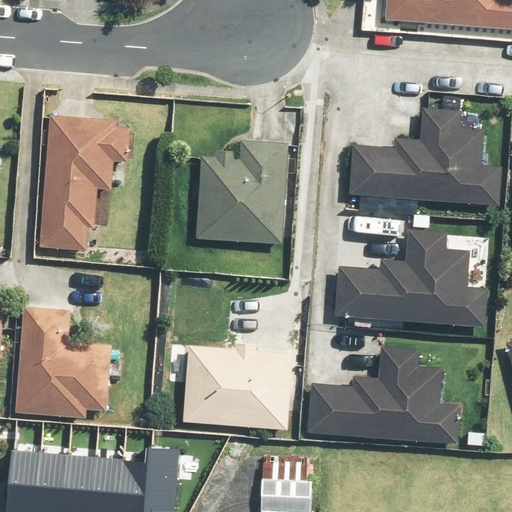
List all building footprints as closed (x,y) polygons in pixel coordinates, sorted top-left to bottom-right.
[(511,0),(387,0),(386,19),(511,30),(511,0)] [(352,146),(348,191),(499,204),(502,167),(483,165),(486,130),(459,127),(460,110),(419,107),(416,140),(394,138),(393,149),(352,146)] [(130,119),(46,115),(39,245),(89,248),(90,228),(94,228),(96,190),(109,191),(111,159),(128,160),(130,119)] [(284,244),(288,140),(238,138),(237,150),(213,149),(213,154),(201,154),(198,241),(284,244)] [(340,266),(337,313),(483,324),(485,290),(468,289),(471,254),(450,252),(451,232),(405,229),(403,264),(381,262),(381,269),(340,266)] [(68,307),(22,303),(14,410),(84,416),(84,411),(106,413),(112,341),(66,338),(68,307)] [(190,346),(185,423),(289,431),(294,356),(252,353),(253,341),(233,340),(232,349),(190,346)] [(309,385),(306,433),(459,443),(462,402),(440,400),(442,369),(417,367),(418,345),(381,343),(378,378),(350,376),(350,388),(309,385)] [(14,452),(8,511),(144,511),(145,511),(163,511),(176,511),(182,447),(147,444),(145,463),(14,452)] [(263,454),(259,510),(290,511),(311,511),(315,458),(263,454)]
